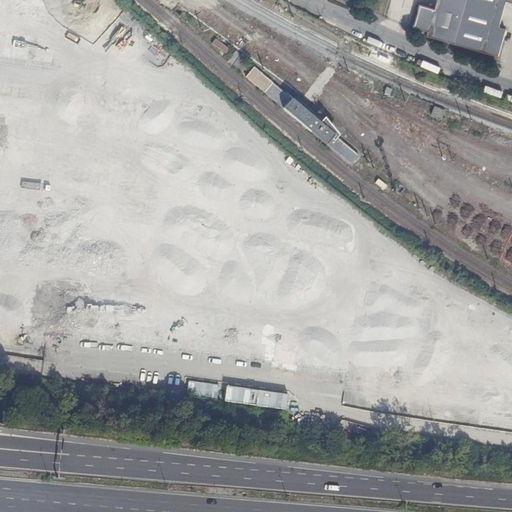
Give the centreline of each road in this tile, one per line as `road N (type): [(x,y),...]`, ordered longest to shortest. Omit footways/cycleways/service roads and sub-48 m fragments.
road 1 (motorway): [(511,501),(121,467)]
road 2 (unclassified): [(511,88),(306,0)]
road 3 (motorway): [(0,491),(129,504)]
road 4 (motorway): [(0,500),(129,504)]
road 5 (motorway): [(121,467),(0,449)]
road 6 (motorway): [(121,467),(0,461)]
